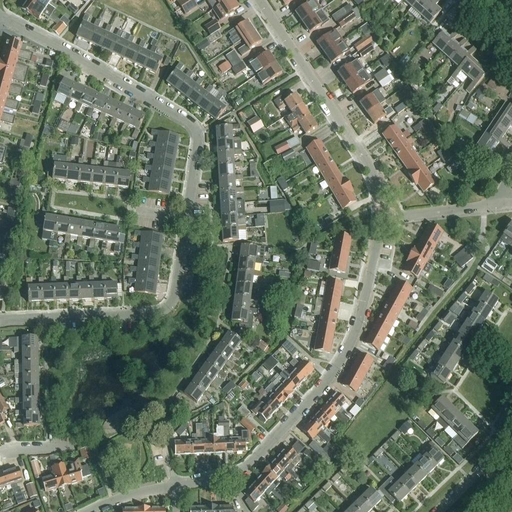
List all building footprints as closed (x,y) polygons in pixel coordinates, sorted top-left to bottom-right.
[(49,18),(52,14),(30,0),(27,0),(21,9),(36,18),(40,12),(49,18)] [(30,0),(52,14),(55,9),(49,6),(53,0),(52,0),(30,0)] [(183,9),(196,0),(182,0),(179,2),(183,9)] [(201,7),(196,0),(183,9),(188,15),(201,7)] [(213,10),(227,0),(205,0),(208,4),(213,10)] [(234,3),(232,0),(227,0),(213,10),(220,21),(228,16),(227,15),(238,8),(235,2),(234,3)] [(299,17),(303,22),(320,10),(313,0),(310,0),(306,4),(295,13),(298,17),(299,17)] [(418,0),(411,8),(408,11),(417,19),(420,16),(434,0),(428,0),(428,1),(427,0),(418,0)] [(439,0),(434,0),(420,16),(429,24),(440,12),(434,6),(439,0)] [(80,9),(73,3),(69,8),(76,14),(80,9)] [(349,6),(332,17),(335,22),(352,10),(349,6)] [(356,9),(336,23),(341,29),(360,15),(356,9)] [(320,10),(314,15),(303,22),(306,28),(309,33),(321,25),(321,26),(328,21),(320,10)] [(83,24),(76,38),(78,39),(88,43),(95,29),(93,28),(86,24),(89,17),(85,15),(84,16),(81,23),(83,24)] [(63,17),(60,21),(61,21),(66,26),(70,22),(63,17)] [(95,29),(88,43),(99,48),(106,34),(104,33),(97,30),(100,22),(98,21),(96,20),(93,28),(95,29)] [(211,37),(218,32),(221,30),(215,20),(204,28),(211,37)] [(61,21),(53,30),(59,35),(67,26),(66,26),(61,21)] [(243,40),(254,33),(250,27),(251,27),(247,21),(236,29),(235,28),(228,33),(231,38),(230,40),(234,46),(243,40)] [(106,34),(99,48),(110,53),(117,39),(115,38),(108,35),(111,28),(109,27),(107,26),(104,33),(106,34)] [(320,47),(324,53),(342,40),(335,30),(316,43),(320,48),(320,47)] [(117,39),(110,53),(122,59),(128,44),(126,43),(119,40),(123,33),(121,32),(118,31),(115,38),(117,39)] [(440,52),(451,40),(457,33),(454,31),(448,37),(443,32),(432,44),(440,52)] [(221,32),(209,40),(212,44),(224,36),(221,32)] [(257,38),(254,33),(243,40),(246,46),(239,50),(243,56),(250,51),(250,50),(261,42),(258,37),(257,38)] [(128,44),(122,59),(133,64),(140,50),(137,48),(131,45),(134,38),(132,37),(130,36),(126,43),(128,44)] [(368,36),(353,47),(357,53),(373,42),(368,36)] [(457,45),(451,40),(440,52),(449,60),(460,48),(466,42),(463,38),(457,45)] [(7,40),(3,55),(18,59),(30,63),(32,54),(20,51),(22,45),(7,40)] [(349,51),(342,40),(324,53),(328,58),(327,59),(331,64),(349,51)] [(140,50),(133,64),(144,69),(151,55),(149,54),(142,51),(145,43),(143,42),(141,41),(137,48),(140,50)] [(151,55),(144,69),(156,74),(162,60),(153,56),(156,48),(154,47),(152,46),(149,54),(151,55)] [(362,60),(374,51),(370,46),(358,54),(362,60)] [(458,68),(468,57),(475,50),(472,47),(466,53),(460,48),(449,60),(458,68)] [(263,71),(274,64),(270,58),(271,58),(268,52),(256,60),(256,59),(248,64),(252,69),(258,64),(263,71)] [(16,65),(18,59),(3,55),(0,64),(0,68),(26,76),(28,68),(16,65)] [(392,55),(384,58),(388,67),(396,63),(392,55)] [(405,56),(398,64),(403,67),(409,60),(405,56)] [(478,66),(468,57),(458,68),(450,77),(451,78),(454,80),(460,73),(466,78),(478,66)] [(342,78),(346,83),(364,71),(357,60),(349,66),(338,73),(341,78),(342,78)] [(248,69),(243,62),(235,67),(233,68),(238,76),(248,69)] [(175,71),(166,83),(177,91),(186,79),(184,78),(178,73),(183,66),(179,64),(174,70),(175,71)] [(228,64),(220,69),(223,74),(232,69),(228,64)] [(274,64),(263,71),(256,76),(263,86),(271,81),(270,80),(281,73),(278,68),(277,69),(274,64)] [(413,64),(405,72),(413,79),(420,71),(413,64)] [(478,66),(466,78),(472,83),(465,91),(468,94),(486,74),(478,66)] [(0,68),(0,83),(10,86),(12,80),(24,84),(26,76),(0,68)] [(186,79),(177,91),(187,99),(196,87),(194,85),(188,80),(193,74),(191,73),(189,71),(184,78),(186,79)] [(371,81),(364,71),(346,83),(349,88),(349,89),(352,94),(364,86),(371,81)] [(375,78),(378,83),(388,76),(385,71),(375,78)] [(396,72),(391,76),(394,82),(400,78),(396,72)] [(392,81),(388,76),(378,83),(382,88),(392,81)] [(196,87),(187,99),(196,107),(206,94),(204,93),(198,88),(203,82),(201,80),(199,79),(194,85),(196,87)] [(500,84),(492,79),(487,86),(495,91),(500,84)] [(69,100),(75,86),(64,80),(57,94),(66,98),(63,106),(67,108),(71,100),(69,100)] [(22,90),(10,86),(0,83),(0,98),(6,100),(8,94),(20,98),(22,90)] [(69,100),(71,100),(78,104),(74,111),(79,113),(82,105),(80,105),(87,91),(75,86),(69,100)] [(206,94),(196,107),(206,114),(216,102),(214,100),(208,96),(212,89),(211,88),(209,87),(204,93),(206,94)] [(421,87),(414,94),(418,97),(424,90),(421,87)] [(477,96),(475,99),(481,102),(487,93),(480,89),(476,95),(477,96)] [(367,114),(378,106),(385,101),(377,90),(370,95),(370,96),(359,104),(363,109),(367,114)] [(80,105),(82,105),(89,109),(86,117),(90,118),(94,111),(92,110),(98,96),(87,91),(80,105)] [(216,102),(206,114),(216,121),(225,109),(217,103),(222,97),(220,95),(219,94),(214,100),(216,102)] [(291,113),(302,106),(295,94),(288,99),(285,94),(273,102),(279,111),(286,106),(291,113)] [(92,110),(94,111),(101,114),(97,122),(102,124),(105,116),(104,115),(110,101),(98,96),(92,110)] [(18,103),(6,100),(0,98),(0,113),(2,114),(4,108),(16,112),(18,103)] [(240,99),(235,102),(238,107),(243,103),(240,99)] [(104,115),(105,116),(112,119),(109,127),(113,129),(116,121),(115,120),(121,106),(110,101),(104,115)] [(403,104),(394,110),(398,116),(407,109),(403,104)] [(477,109),(469,104),(467,108),(474,113),(477,109)] [(511,109),(511,108),(505,104),(498,114),(511,123),(511,109)] [(115,120),(116,121),(124,124),(120,132),(125,134),(128,126),(127,126),(133,112),(121,106),(115,120)] [(309,117),(302,106),(291,113),(284,118),(291,129),(309,117)] [(393,112),(389,107),(382,112),(378,106),(367,114),(371,119),(370,120),(373,125),(385,117),(393,112)] [(470,116),(462,111),(461,112),(458,117),(458,118),(472,127),(476,120),(470,116)] [(127,126),(128,126),(135,130),(132,137),(136,139),(140,131),(139,130),(145,117),(133,112),(127,126)] [(0,121),(12,125),(15,117),(2,114),(0,113),(0,121)] [(511,123),(498,114),(491,124),(505,133),(509,127),(511,128),(511,123)] [(259,117),(249,123),(255,134),(266,127),(259,117)] [(305,135),(316,128),(309,117),(291,129),(293,132),(301,128),(305,135)] [(415,134),(421,129),(426,125),(423,121),(418,125),(412,130),(415,134)] [(501,140),(505,133),(491,124),(484,134),(498,144),(507,150),(510,146),(501,140)] [(426,125),(421,129),(426,136),(431,132),(426,125)] [(216,130),(217,143),(232,142),(232,140),(232,133),(240,132),(240,126),(231,127),(231,129),(216,130)] [(382,135),(392,150),(405,141),(410,137),(406,132),(401,136),(395,126),(382,135)] [(77,129),(70,127),(67,134),(76,136),(77,129)] [(83,130),(80,136),(88,139),(90,133),(83,130)] [(151,131),(151,135),(158,136),(157,144),(157,146),(177,150),(179,136),(151,131)] [(95,134),(93,140),(100,142),(102,136),(95,134)] [(484,134),(476,146),(498,160),(500,156),(493,152),(498,144),(484,134)] [(28,135),(26,142),(32,144),(34,137),(28,135)] [(117,139),(110,136),(108,142),(114,145),(117,139)] [(217,143),(217,156),(233,155),(233,153),(232,145),(240,145),(240,140),(232,140),(232,142),(217,143)] [(306,149),(314,163),(327,155),(319,141),(306,149)] [(392,150),(403,164),(415,155),(405,141),(392,150)] [(149,145),(149,147),(157,148),(155,156),(155,158),(175,161),(177,150),(157,146),(157,144),(150,143),(149,145)] [(278,157),(290,151),(286,144),(275,150),(278,157)] [(485,164),(488,158),(495,163),(498,160),(476,146),(471,154),(485,164)] [(293,150),(282,157),(286,163),(297,157),(293,150)] [(217,156),(218,168),(234,167),(234,165),(233,157),(241,157),(241,152),(233,153),(233,155),(217,156)] [(147,157),(147,159),(155,160),(153,168),(153,170),(173,173),(175,161),(155,158),(155,156),(148,155),(147,157)] [(337,171),(327,155),(314,163),(324,178),(337,171)] [(407,174),(411,179),(425,169),(415,155),(403,164),(409,173),(407,174)] [(444,165),(449,161),(445,155),(439,158),(440,159),(444,164),(444,165)] [(67,167),(65,166),(57,165),(58,157),(53,157),(52,165),(54,165),(52,181),(65,182),(67,167)] [(79,168),(77,168),(69,167),(70,159),(66,158),(65,166),(67,167),(65,182),(77,184),(79,168)] [(92,169),(90,169),(82,168),(83,160),(78,160),(77,168),(79,168),(77,184),(90,185),(92,169)] [(104,171),(103,171),(95,170),(95,162),(91,161),(90,169),(92,169),(90,185),(103,187),(104,171)] [(104,171),(103,187),(115,188),(117,172),(115,172),(116,165),(108,164),(108,163),(104,163),(103,171),(104,171)] [(455,163),(446,169),(450,175),(459,168),(455,163)] [(117,172),(115,188),(128,190),(130,174),(120,173),(121,165),(116,164),(116,165),(115,172),(117,172)] [(218,168),(219,180),(234,180),(234,178),(234,170),(242,169),(242,165),(234,165),(234,167),(218,168)] [(145,168),(145,171),(153,172),(151,180),(151,182),(170,185),(173,173),(153,170),(153,168),(146,167),(145,168)] [(425,169),(411,179),(415,184),(416,183),(423,192),(435,183),(425,169)] [(14,170),(12,180),(21,183),(24,173),(14,170)] [(324,178),(333,194),(348,185),(345,180),(343,181),(337,171),(324,178)] [(219,180),(219,193),(235,192),(235,190),(235,182),(243,182),(243,177),(234,178),(234,180),(219,180)] [(143,180),(143,182),(150,184),(149,192),(169,196),(170,185),(151,182),(151,180),(144,179),(143,180)] [(19,191),(21,183),(12,180),(10,189),(19,191)] [(285,193),(291,190),(285,180),(280,184),(285,193)] [(348,185),(333,194),(342,209),(355,201),(349,192),(351,191),(348,185)] [(219,193),(220,205),(236,204),(236,202),(236,195),(244,194),(243,189),(235,190),(235,192),(219,193)] [(274,200),(274,213),(290,212),(289,200),(274,200)] [(237,217),(237,215),(245,214),(244,206),(244,202),(236,202),(236,204),(220,205),(221,218),(237,217)] [(305,213),(301,206),(296,209),(300,216),(305,213)] [(221,218),(222,230),(237,229),(237,227),(237,219),(245,219),(245,214),(237,215),(237,217),(221,218)] [(49,247),(53,248),(54,243),(55,243),(57,234),(55,234),(58,219),(45,217),(41,240),(50,242),(49,247)] [(333,223),(330,217),(324,220),(327,226),(333,223)] [(55,234),(57,234),(65,236),(63,244),(68,245),(69,237),(68,236),(70,221),(58,219),(55,234)] [(68,236),(69,237),(77,238),(76,246),(81,247),(82,239),(80,238),(83,223),(70,221),(68,236)] [(510,247),(511,244),(511,222),(500,240),(510,247)] [(80,238),(82,239),(90,240),(89,248),(93,249),(94,241),(92,240),(95,225),(83,223),(80,238)] [(92,240),(94,241),(102,242),(101,250),(105,251),(107,243),(105,243),(107,228),(95,225),(92,240)] [(429,225),(420,241),(434,248),(442,233),(429,225)] [(246,231),(246,227),(237,227),(237,229),(222,230),(222,243),(238,242),(238,232),(246,231)] [(119,244),(120,235),(121,230),(107,228),(105,243),(107,243),(115,244),(113,253),(118,253),(120,245),(119,244)] [(476,233),(465,228),(461,235),(472,240),(476,233)] [(135,232),(135,236),(142,237),(141,245),(141,247),(161,249),(162,236),(135,232)] [(336,235),(332,254),(347,257),(351,238),(336,235)] [(413,249),(410,255),(425,263),(434,248),(420,241),(415,250),(413,249)] [(133,246),(133,248),(140,249),(139,257),(139,259),(159,261),(161,249),(141,247),(141,245),(134,244),(133,246)] [(255,262),(255,260),(263,261),(265,249),(256,247),(256,249),(241,247),(239,260),(255,262)] [(453,258),(457,263),(468,254),(464,249),(453,258)] [(347,257),(332,254),(329,270),(344,273),(347,257)] [(473,258),(468,254),(457,263),(461,268),(473,258)] [(421,271),(427,274),(431,267),(425,263),(410,255),(407,261),(409,262),(404,272),(417,279),(421,271)] [(132,258),(131,260),(139,261),(138,269),(137,271),(158,273),(159,261),(139,259),(139,257),(132,256),(132,258)] [(255,260),(255,262),(239,260),(238,272),(254,274),(254,272),(255,264),(263,265),(263,261),(255,260)] [(323,266),(310,263),(309,272),(321,275),(323,266)] [(491,269),(483,263),(481,267),(488,273),(491,269)] [(130,270),(130,272),(137,273),(136,281),(136,283),(156,285),(158,273),(137,271),(138,269),(131,268),(130,270)] [(501,276),(494,271),(491,274),(498,280),(501,276)] [(238,272),(236,285),(252,287),(252,285),(253,277),(261,278),(262,273),(254,272),(254,274),(238,272)] [(103,285),(104,300),(117,300),(117,297),(122,297),(121,285),(116,285),(116,284),(106,284),(106,276),(101,276),(101,285),(103,285)] [(79,301),(91,301),(91,285),(89,285),(81,285),(81,277),(76,278),(77,286),(78,286),(79,301)] [(91,301),(104,300),(103,285),(101,285),(94,285),(93,277),(89,277),(89,285),(91,285),(91,301)] [(54,302),(66,302),(66,286),(64,286),(56,287),(56,278),(51,279),(51,287),(53,287),(54,302)] [(66,302),(79,301),(78,286),(77,286),(68,286),(68,278),(64,278),(64,286),(66,286),(66,302)] [(511,283),(504,278),(501,282),(509,287),(511,283)] [(28,303),(41,303),(40,287),(39,287),(31,288),(30,279),(26,280),(26,288),(28,288),(28,303)] [(41,303),(54,302),(53,287),(51,287),(43,287),(43,279),(38,279),(39,287),(40,287),(41,303)] [(129,282),(128,284),(136,285),(135,293),(155,296),(156,285),(136,283),(136,281),(129,280),(129,282)] [(342,285),(327,282),(324,300),(339,303),(342,285)] [(398,282),(389,298),(403,305),(411,289),(398,282)] [(471,284),(466,291),(469,294),(475,287),(471,284)] [(252,285),(252,287),(236,285),(235,297),(250,299),(251,297),(252,289),(260,290),(260,286),(252,285)] [(443,293),(430,286),(427,291),(440,298),(443,293)] [(478,304),(491,312),(498,301),(485,293),(478,304)] [(464,294),(458,301),(461,304),(467,297),(464,294)] [(296,295),(294,305),(297,306),(303,307),(305,297),(296,295)] [(235,297),(233,309),(249,311),(249,309),(250,301),(258,303),(259,298),(251,297),(250,299),(235,297)] [(395,320),(403,305),(389,298),(381,313),(395,320)] [(324,300),(320,317),(336,320),(339,303),(324,300)] [(456,303),(450,310),(453,313),(459,306),(456,303)] [(484,323),(491,312),(478,304),(471,314),(484,323)] [(423,309),(415,305),(412,310),(419,314),(425,318),(428,313),(423,309)] [(233,309),(231,322),(240,323),(239,328),(249,335),(252,331),(254,314),(257,315),(257,310),(249,309),(249,311),(233,309)] [(395,320),(381,313),(373,329),(386,336),(395,320)] [(448,313),(442,320),(445,323),(451,316),(448,313)] [(421,323),(425,318),(419,314),(415,319),(421,323)] [(471,314),(464,324),(478,333),(484,323),(471,314)] [(320,317),(317,334),(332,337),(336,320),(320,317)] [(418,325),(411,322),(408,327),(415,331),(418,325)] [(440,322),(434,329),(437,332),(443,325),(440,322)] [(478,333),(464,324),(458,335),(471,344),(478,333)] [(386,336),(373,329),(365,344),(378,351),(386,336)] [(432,332),(426,339),(429,342),(435,335),(432,332)] [(229,333),(220,344),(233,353),(234,351),(239,344),(246,349),(249,346),(242,340),(241,341),(229,333)] [(332,337),(317,334),(314,351),(329,353),(332,337)] [(464,354),(471,344),(458,335),(451,345),(464,354)] [(22,339),(17,339),(17,349),(14,349),(14,353),(22,353),(22,352),(38,351),(38,338),(22,338),(22,339)] [(410,341),(405,338),(401,343),(406,347),(410,341)] [(0,340),(0,351),(10,351),(10,348),(1,348),(1,341),(0,340)] [(269,346),(262,341),(257,348),(264,353),(269,346)] [(423,342),(418,348),(421,351),(427,345),(423,342)] [(299,353),(288,343),(282,349),(293,359),(299,353)] [(239,360),(241,356),(234,351),(233,353),(220,344),(214,353),(226,363),(227,361),(232,355),(239,360)] [(451,345),(444,356),(457,364),(464,354),(451,345)] [(22,352),(22,353),(22,361),(14,361),(14,366),(22,366),(22,364),(38,364),(38,351),(22,352)] [(416,351),(410,358),(414,361),(419,354),(416,351)] [(214,353),(206,364),(219,373),(220,371),(224,365),(231,370),(234,366),(227,361),(226,363),(214,353)] [(359,354),(350,370),(364,377),(373,362),(359,354)] [(457,364),(444,356),(437,366),(451,375),(457,364)] [(268,362),(276,369),(280,365),(273,358),(268,362)] [(391,366),(395,362),(390,358),(386,363),(391,366)] [(293,374),(302,383),(302,382),(313,370),(304,361),(300,365),(294,360),(290,364),(296,370),(293,374)] [(271,374),(276,369),(268,362),(264,366),(271,374)] [(391,366),(386,363),(382,368),(387,372),(391,366)] [(22,366),(22,374),(14,374),(14,377),(14,379),(22,379),(22,377),(38,376),(38,364),(22,364),(22,366)] [(224,380),(227,376),(220,371),(219,373),(206,364),(199,374),(211,383),(213,382),(217,375),(224,380)] [(444,385),(451,375),(437,366),(430,377),(444,385)] [(356,393),(364,377),(350,370),(342,385),(356,393)] [(294,391),(302,383),(293,374),(288,379),(281,372),(278,375),(294,391)] [(262,379),(256,373),(252,378),(257,384),(262,379)] [(199,374),(191,384),(204,393),(205,392),(210,385),(217,390),(219,387),(213,382),(211,383),(199,374)] [(287,399),(294,391),(278,375),(271,383),(278,390),(287,399)] [(22,377),(22,379),(22,386),(15,386),(15,391),(22,391),(22,389),(38,389),(38,376),(22,377)] [(245,381),(239,387),(245,392),(250,386),(245,381)] [(231,383),(222,391),(227,395),(232,390),(233,391),(236,388),(231,383)] [(209,401),(212,397),(205,392),(204,393),(191,384),(184,395),(197,404),(202,396),(209,401)] [(240,397),(245,392),(239,387),(234,392),(240,397)] [(22,389),(22,391),(23,399),(15,399),(15,402),(15,403),(23,403),(23,402),(39,402),(38,389),(22,389)] [(273,414),(280,406),(271,398),(262,389),(259,392),(262,396),(260,398),(256,396),(254,399),(255,399),(259,400),(258,404),(263,406),(264,405),(273,414)] [(280,406),(287,399),(278,390),(271,398),(280,406)] [(336,393),(328,403),(348,422),(351,418),(340,408),(346,402),(336,393)] [(9,411),(0,395),(0,411),(2,415),(9,411)] [(356,397),(352,402),(360,408),(364,403),(356,397)] [(431,409),(440,418),(451,407),(442,398),(431,409)] [(23,412),(15,412),(15,416),(23,416),(23,415),(39,415),(39,402),(23,402),(23,403),(23,412)] [(328,403),(319,412),(329,421),(334,416),(345,425),(348,422),(328,403)] [(253,413),(255,411),(260,417),(258,419),(263,424),(273,414),(264,405),(263,406),(258,404),(251,411),(253,413)] [(460,416),(451,407),(440,418),(449,427),(460,416)] [(251,415),(243,408),(239,413),(247,420),(251,415)] [(319,412),(311,422),(330,440),(333,437),(323,427),(329,421),(319,412)] [(23,415),(23,416),(23,424),(15,424),(15,429),(24,429),(24,427),(39,427),(39,415),(23,415)] [(449,427),(458,436),(469,425),(460,416),(449,427)] [(257,430),(246,420),(242,424),(253,434),(257,430)] [(426,428),(420,421),(417,424),(423,431),(426,428)] [(214,455),(224,454),(223,441),(223,437),(223,429),(223,422),(216,422),(216,430),(217,435),(212,435),(214,455)] [(231,432),(230,422),(223,422),(223,429),(223,437),(223,441),(224,454),(235,454),(234,435),(234,432),(231,432)] [(326,444),(330,440),(311,422),(302,431),(312,440),(316,435),(326,444)] [(399,430),(402,434),(410,426),(407,422),(399,430)] [(186,424),(178,433),(182,437),(190,428),(186,424)] [(478,434),(469,425),(458,436),(467,445),(478,434)] [(202,442),(202,437),(202,431),(202,426),(196,427),(196,437),(192,438),(192,443),(192,456),(203,455),(202,442)] [(435,437),(429,430),(426,433),(432,440),(435,437)] [(203,455),(214,455),(212,435),(208,436),(208,431),(202,431),(202,437),(202,442),(203,455)] [(397,432),(390,439),(394,442),(401,435),(397,432)] [(245,446),(250,446),(250,436),(248,434),(234,435),(235,454),(246,453),(245,446)] [(444,445),(438,439),(434,442),(441,448),(444,445)] [(388,440),(382,447),(385,450),(392,444),(388,440)] [(322,451),(313,442),(308,447),(323,461),(328,456),(322,451)] [(327,446),(322,451),(328,456),(332,452),(330,450),(334,447),(330,442),(327,445),(327,446)] [(181,446),(175,446),(176,456),(182,455),(182,456),(192,456),(192,443),(181,443),(181,446)] [(423,458),(434,469),(443,460),(436,452),(438,450),(431,444),(420,454),(423,458)] [(280,456),(294,468),(301,460),(298,457),(291,450),(287,447),(280,455),(280,456)] [(453,454),(446,447),(443,451),(450,457),(453,454)] [(83,462),(90,460),(93,459),(90,448),(80,450),(81,453),(83,462)] [(380,449),(373,456),(376,459),(383,453),(380,449)] [(316,458),(307,450),(303,455),(311,463),(316,458)] [(291,472),(294,468),(280,456),(273,463),(283,472),(284,471),(295,481),(298,478),(291,472)] [(371,458),(364,464),(368,468),(374,461),(371,458)] [(425,478),(434,469),(423,458),(414,467),(425,478)] [(58,467),(55,459),(50,461),(53,468),(52,469),(53,472),(54,476),(58,489),(70,485),(66,472),(65,468),(59,470),(58,467)] [(66,472),(70,485),(82,481),(82,479),(91,476),(87,466),(80,468),(78,460),(69,463),(71,471),(66,472)] [(42,477),(37,461),(31,463),(36,479),(42,477)] [(269,466),(265,471),(275,480),(279,476),(284,480),(287,476),(283,472),(273,463),(270,467),(269,466)] [(354,468),(359,473),(364,469),(358,463),(354,468)] [(344,475),(349,470),(350,469),(346,465),(340,471),(344,475)] [(425,478),(414,467),(405,475),(416,487),(425,478)] [(18,468),(6,472),(10,485),(17,506),(27,502),(24,494),(23,495),(20,488),(18,487),(17,483),(22,481),(18,468)] [(262,475),(259,479),(268,488),(272,493),(273,495),(281,502),(283,498),(278,493),(276,494),(273,491),(280,484),(275,480),(265,471),(261,475),(262,475)] [(0,474),(0,488),(10,485),(6,472),(0,474)] [(58,489),(54,476),(53,472),(46,474),(47,478),(41,480),(45,493),(58,489)] [(338,473),(331,480),(335,484),(342,477),(338,473)] [(408,495),(416,487),(405,475),(396,484),(408,495)] [(399,504),(408,495),(396,484),(390,478),(378,490),(392,504),(395,501),(399,504)] [(259,479),(252,487),(262,496),(263,494),(268,497),(272,493),(268,488),(259,479)] [(329,482),(323,489),(326,492),(333,486),(329,482)] [(37,497),(33,484),(26,486),(30,499),(37,497)] [(255,503),(262,496),(252,487),(244,495),(248,499),(245,502),(250,511),(252,511),(258,506),(255,503)] [(361,497),(372,509),(382,500),(370,488),(361,497)] [(320,491),(314,497),(317,501),(324,494),(320,491)] [(358,511),(368,511),(372,509),(361,497),(352,506),(358,511)] [(311,500),(305,506),(308,510),(315,503),(311,500)]
